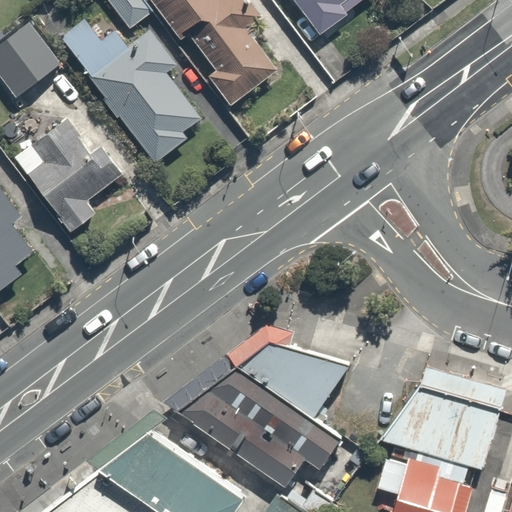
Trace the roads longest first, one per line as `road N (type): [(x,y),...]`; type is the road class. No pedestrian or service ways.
road 1 (secondary): [(319,182),(0,421)]
road 2 (residential): [(499,303),(441,299),(319,182)]
road 3 (residential): [(384,134),(499,303)]
road 4 (secondary): [(511,41),(384,134)]
